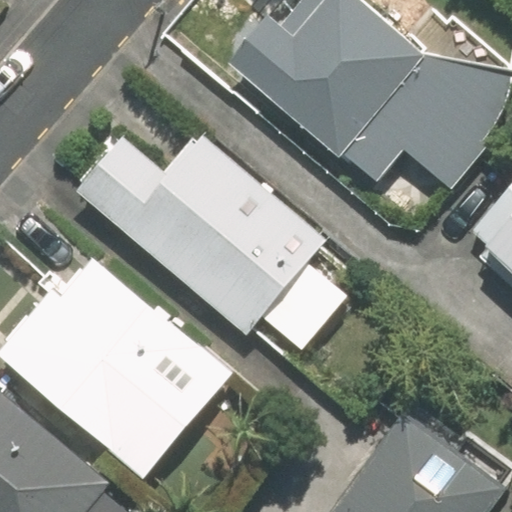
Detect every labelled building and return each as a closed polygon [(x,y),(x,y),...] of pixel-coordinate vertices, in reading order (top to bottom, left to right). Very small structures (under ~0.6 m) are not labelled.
[(309,0),(271,0),(224,57),(373,180),(404,143),(451,182),(500,114),(511,89),(511,70),(433,52),(369,0),(316,0),(313,4),(309,0)] [(75,189),(251,335),(267,315),(307,348),(352,295),(312,262),(330,240),(203,134),(171,172),(123,132),(75,189)] [(511,187),(476,231),(511,260),(511,187)] [(0,357),(147,479),(237,371),(88,247),(0,352),(0,357)] [(0,511),(134,511),(143,502),(0,382),(0,511)] [(328,511),(510,511),(511,510),(511,496),(411,413),(328,511)]
